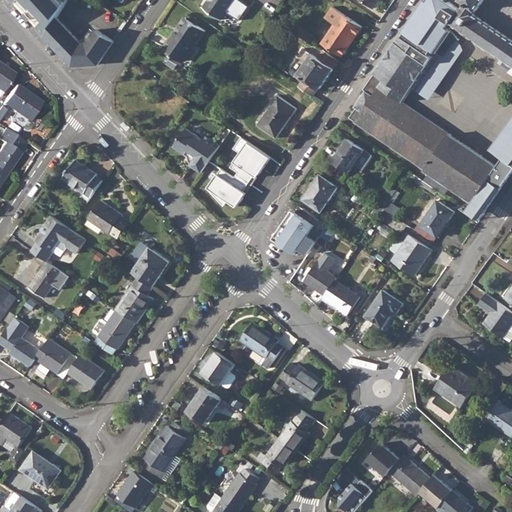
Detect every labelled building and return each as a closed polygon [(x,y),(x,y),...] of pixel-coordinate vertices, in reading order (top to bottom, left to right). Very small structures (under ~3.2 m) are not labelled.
[(21,0),(31,10),(27,14),(33,20),(36,16),(43,24),(39,27),(47,36),(67,3),(64,0),(21,0)] [(209,0),(205,7),(222,19),(235,0),(209,0)] [(511,63),(511,39),(474,14),(483,0),(463,0),(466,2),(462,7),(452,0),(425,0),(424,2),(452,21),(451,22),(452,23),(511,63)] [(403,33),(364,88),(366,90),(355,105),(357,107),(350,116),(474,200),(492,174),(497,166),(494,163),(403,102),(435,55),(431,52),(434,49),(444,56),(461,42),(459,39),(457,35),(455,33),(453,30),(449,27),(452,23),(451,22),(452,21),(424,2),(408,25),(405,29),(408,31),(405,34),(403,33)] [(342,13),(323,42),(343,56),(362,27),(342,13)] [(85,45),(59,17),(47,36),(52,41),(75,64),(100,62),(115,40),(98,28),(87,45),(85,45)] [(176,31),(164,48),(182,61),(195,43),(196,45),(206,30),(188,18),(178,32),(176,31)] [(294,23),(290,28),(309,40),(312,35),(294,23)] [(313,53),(300,73),(306,77),(301,86),(314,95),(319,86),(321,88),(334,68),(333,67),(338,59),(324,50),(319,58),(313,53)] [(0,90),(0,91),(13,73),(0,63),(0,90)] [(15,84),(2,101),(28,119),(40,102),(28,93),(26,95),(21,91),(22,89),(15,84)] [(278,95),(258,125),(277,137),(297,108),(278,95)] [(511,122),(495,146),(508,155),(511,157),(511,122)] [(0,139),(3,142),(0,146),(0,172),(4,175),(12,164),(10,162),(17,152),(19,153),(26,143),(5,128),(0,135),(0,139)] [(193,163),(203,171),(222,144),(208,135),(205,140),(188,128),(175,146),(186,154),(189,149),(192,151),(191,154),(193,160),(195,161),(193,163)] [(236,174),(249,183),(258,170),(261,172),(272,157),(242,137),(234,148),(241,153),(232,166),(239,171),(236,174)] [(348,138),(334,159),(350,170),(364,149),(348,138)] [(470,208),(484,217),(511,176),(511,157),(508,155),(470,208)] [(82,197),(89,201),(104,179),(98,175),(99,174),(77,159),(64,178),(84,193),(82,197)] [(241,195),(249,183),(236,174),(235,176),(222,167),(209,187),(225,205),(229,199),(238,206),(244,197),(241,195)] [(321,174),(304,198),(322,211),(339,186),(321,174)] [(391,186),(379,204),(385,208),(390,201),(397,190),(391,186)] [(379,204),(372,199),(369,205),(373,208),(371,212),(378,217),(379,216),(385,208),(379,204)] [(439,199),(422,224),(439,235),(455,210),(439,199)] [(111,232),(119,238),(131,220),(122,214),(123,213),(102,200),(86,223),(100,233),(103,228),(110,233),(111,232)] [(390,201),(385,208),(398,216),(402,209),(390,201)] [(329,224),(300,205),(296,211),(293,209),(290,214),(274,237),(299,254),(303,248),(309,253),(329,224)] [(385,208),(379,216),(392,225),(398,217),(398,216),(385,208)] [(38,240),(32,250),(48,260),(54,251),(52,250),(61,237),(67,241),(66,243),(67,246),(77,253),(87,239),(70,227),(52,215),(45,225),(47,227),(45,230),(43,229),(37,239),(38,240)] [(410,235),(394,259),(415,274),(432,249),(410,235)] [(151,247),(135,271),(155,284),(171,261),(151,247)] [(306,279),(327,293),(337,279),(338,277),(328,270),(335,259),(325,252),(306,279)] [(63,271),(48,260),(30,286),(46,296),(63,271)] [(133,284),(117,308),(118,309),(137,321),(138,322),(153,298),(148,294),(155,284),(140,274),(133,284)] [(14,285),(2,276),(0,278),(0,320),(5,313),(0,308),(0,307),(5,300),(11,304),(17,296),(9,291),(14,285)] [(327,293),(325,296),(350,313),(361,296),(337,279),(327,293)] [(384,289),(366,315),(384,327),(395,311),(397,313),(404,303),(384,289)] [(511,310),(487,292),(479,303),(494,314),(492,316),(489,317),(484,322),(510,341),(511,338),(511,310)] [(137,321),(118,309),(110,321),(105,318),(102,318),(95,328),(96,330),(101,334),(100,335),(119,348),(137,321)] [(31,365),(42,350),(23,337),(30,326),(16,316),(0,340),(0,341),(13,350),(12,351),(31,365)] [(242,340),(255,350),(268,358),(264,364),(270,368),(284,347),(278,343),(281,340),(255,322),(242,340)] [(42,350),(37,357),(43,361),(39,367),(49,373),(53,368),(59,372),(72,353),(50,338),(42,350)] [(79,357),(69,371),(93,387),(105,369),(89,358),(90,357),(83,352),(79,357)] [(216,361),(212,358),(204,371),(221,383),(235,363),(221,353),(216,361)] [(291,362),(282,376),(287,380),(287,382),(312,399),(325,381),(299,363),(297,366),(291,362)] [(437,387),(453,398),(468,376),(452,365),(437,387)] [(86,390),(89,385),(70,373),(67,378),(86,390)] [(468,376),(453,398),(463,406),(479,383),(468,376)] [(204,385),(188,410),(205,421),(215,406),(216,407),(220,402),(223,398),(204,385)] [(511,407),(500,399),(488,417),(511,433),(511,407)] [(292,420),(279,437),(297,449),(309,432),(307,430),(315,418),(301,409),(293,420),(292,420)] [(4,419),(0,424),(0,440),(4,443),(8,437),(20,445),(33,426),(10,411),(4,419)] [(159,434),(155,440),(176,454),(187,437),(184,436),(188,430),(175,421),(171,426),(169,425),(165,429),(161,435),(159,434)] [(297,449),(279,437),(268,454),(268,455),(264,461),(278,471),(282,465),(285,467),(297,449)] [(153,448),(149,454),(146,458),(149,460),(145,465),(167,480),(181,458),(176,454),(155,440),(151,446),(153,448)] [(369,459),(387,475),(391,470),(401,458),(383,442),(369,459)] [(18,447),(13,458),(19,461),(25,450),(18,447)] [(35,450),(23,468),(50,487),(62,469),(35,450)] [(401,458),(391,470),(418,494),(422,490),(432,477),(405,454),(401,458)] [(241,472),(223,498),(241,509),(258,484),(256,482),(260,477),(247,467),(243,473),(241,472)] [(125,487),(124,486),(119,493),(137,506),(153,482),(135,470),(131,476),(132,477),(125,487)] [(432,477),(422,490),(440,507),(441,506),(453,491),(454,490),(435,474),(432,477)] [(353,511),(356,511),(376,490),(359,476),(339,500),(353,511)] [(13,509),(10,511),(41,511),(43,510),(37,506),(22,495),(15,491),(6,505),(13,509)] [(238,511),(241,509),(223,498),(217,493),(209,505),(210,507),(214,511),(213,511),(238,511)]
